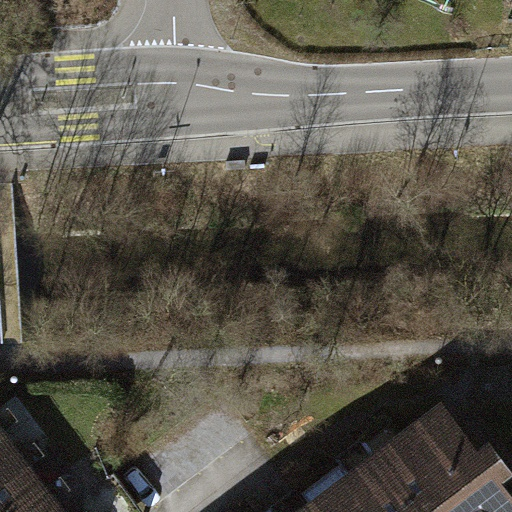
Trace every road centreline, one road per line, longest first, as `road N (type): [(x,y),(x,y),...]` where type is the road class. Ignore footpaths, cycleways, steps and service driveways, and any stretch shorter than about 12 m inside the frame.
road 1 (tertiary): [(180,94),(511,84)]
road 2 (tertiary): [(0,109),(180,94)]
